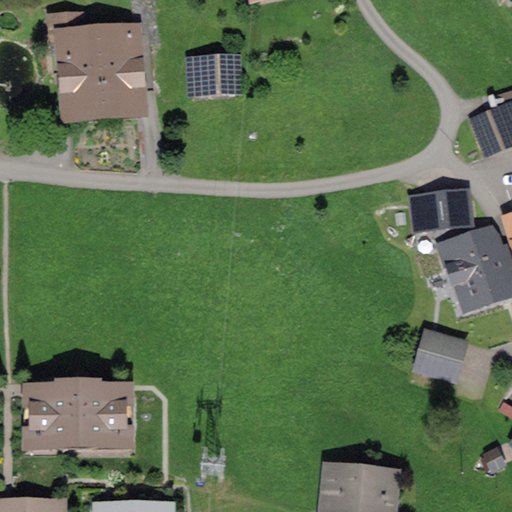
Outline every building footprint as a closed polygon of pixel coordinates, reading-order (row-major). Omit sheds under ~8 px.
[(62,45),(69,110),(136,105),(134,82),(150,81),(146,30),(81,35),(79,15),(51,17),(52,38),(64,37),(62,45)] [(189,57),(190,90),(234,88),(233,55),(189,57)] [(473,118),(485,148),(511,137),(511,134),(501,107),(473,118)] [(422,212),(423,216),(465,212),(463,185),(421,188),(421,194),(410,195),(412,213),(422,212)] [(447,260),(459,298),(511,281),(511,277),(500,240),(492,243),(486,226),(438,241),(444,261),(447,260)] [(427,329),(419,358),(448,366),(456,337),(427,329)] [(118,391),(92,391),(92,381),(59,381),(59,391),(32,391),(33,432),(119,432),(118,391)] [(331,466),(327,506),(382,511),(386,471),(331,466)]
